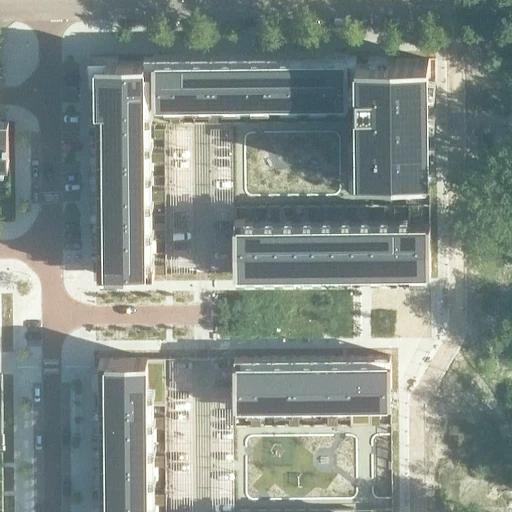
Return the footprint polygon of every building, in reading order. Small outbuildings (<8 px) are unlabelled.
[(153,54),(153,62),(153,103),(155,103),(156,103),(169,103),(179,103),(208,103),(218,103),(246,103),(256,102),(284,102),(294,102),(323,102),(333,102),(349,102),(349,60),(349,52),(348,52),(212,53),(153,53),(153,54)] [(396,59),(357,59),(357,60),(357,127),(358,178),(381,178),(397,178),(430,178),(429,155),(429,139),(429,118),(429,97),(429,81),(428,58),(396,59)] [(145,61),(96,61),(99,274),(146,274),(146,273),(148,273),(153,273),(154,273),(154,264),(154,262),(146,262),(146,238),(146,228),(146,200),(146,190),(145,162),(145,152),(145,138),(145,123),(145,62),(145,61)] [(256,102),(246,103),(246,112),(256,112),(256,102)] [(294,102),(284,102),(285,112),(295,112),(294,102)] [(333,102),(323,102),(323,112),(333,112),(333,102)] [(179,103),(169,103),(169,113),(179,113),(179,103)] [(218,103),(208,103),(208,113),(218,113),(218,103)] [(256,112),(246,112),(246,122),(256,122),(256,112)] [(295,112),(285,112),(285,122),(295,122),(295,112)] [(333,112),(323,112),(323,121),(333,121),(333,112)] [(179,113),(169,113),(170,123),(179,123),(179,113)] [(218,113),(208,113),(208,122),(218,122),(218,113)] [(165,128),(155,128),(155,138),(165,138),(165,128)] [(155,152),(145,152),(145,162),(155,162),(155,152)] [(165,152),(155,152),(155,162),(165,161),(165,152)] [(155,190),(146,190),(146,200),(156,200),(155,190)] [(165,190),(155,190),(156,200),(165,200),(165,190)] [(356,204),(346,204),(346,214),(356,214),(356,204)] [(394,204),(384,204),(384,215),(394,215),(394,204)] [(418,204),(408,204),(408,214),(418,214),(418,204)] [(248,205),(240,205),(240,217),(245,217),(248,217),(248,205)] [(279,205),(269,205),(269,215),(279,215),(279,205)] [(318,205),(308,205),(308,215),(318,214),(318,205)] [(318,214),(308,215),(308,224),(318,224),(318,214)] [(356,214),(346,214),(346,224),(356,224),(356,214)] [(279,215),(269,215),(269,225),(279,225),(279,215)] [(394,215),(384,215),(384,224),(394,224),(394,215)] [(235,225),(234,225),(234,272),(234,273),(430,271),(430,223),(429,223),(408,223),(394,224),(384,224),(356,224),(346,224),(318,224),(308,224),(279,225),(269,225),(245,225),(245,217),(240,217),(235,217),(235,225)] [(156,228),(146,228),(146,238),(156,238),(156,228)] [(166,228),(156,228),(156,238),(166,238),(166,228)] [(166,264),(154,264),(154,273),(162,273),(166,272),(166,264)] [(234,364),(234,395),(234,406),(250,406),(260,406),(288,405),(298,405),(327,405),(337,405),(350,405),(371,405),(379,405),(390,404),(391,404),(391,362),(390,362),(390,354),(234,356),(234,357),(234,364)] [(125,357),(99,358),(100,484),(101,504),(100,511),(148,511),(149,504),(149,493),(148,465),(148,455),(148,427),(148,416),(148,404),(161,404),(165,404),(165,398),(165,358),(165,357),(164,357),(164,358),(162,358),(149,358),(149,357),(125,357)] [(298,405),(288,405),(289,415),(298,415),(298,405)] [(337,405),(327,405),(327,415),(337,415),(337,405)] [(260,406),(250,406),(250,416),(260,416),(260,406)] [(379,412),(350,412),(350,420),(350,424),(356,424),(379,424),(379,412)] [(298,415),(289,415),(289,425),(299,425),(298,415)] [(337,415),(327,415),(327,425),(337,425),(337,415)] [(152,416),(148,416),(148,427),(156,427),(156,416),(152,416)] [(165,416),(156,416),(156,427),(164,427),(166,427),(165,420),(165,416)] [(260,416),(250,416),(250,425),(260,425),(260,416)] [(157,454),(148,455),(148,465),(157,465),(157,454)] [(166,454),(157,454),(157,465),(166,465),(166,454)] [(157,493),(149,493),(149,504),(157,504),(157,493)] [(166,493),(157,493),(157,504),(166,504),(166,493)]
